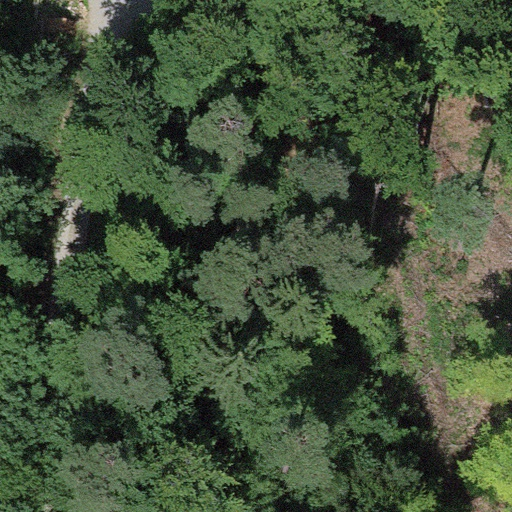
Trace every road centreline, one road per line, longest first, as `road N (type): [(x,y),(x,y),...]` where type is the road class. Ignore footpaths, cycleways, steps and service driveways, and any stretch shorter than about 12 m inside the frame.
road 1 (track): [(387,0),(481,511)]
road 2 (track): [(99,0),(63,343),(58,511)]
